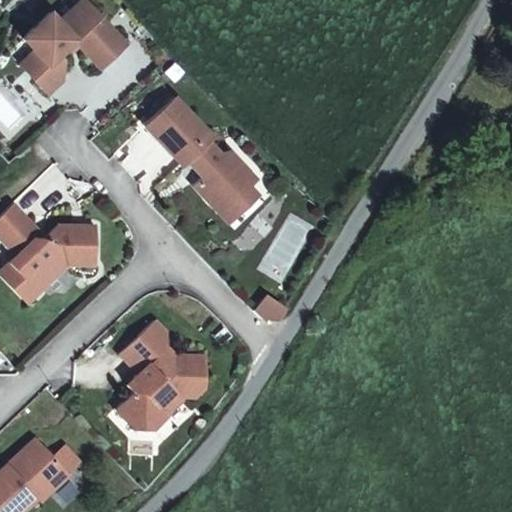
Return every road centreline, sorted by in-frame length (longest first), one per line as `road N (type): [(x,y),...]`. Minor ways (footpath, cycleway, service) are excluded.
road 1 (unclassified): [(271,354),(488,0)]
road 2 (residential): [(0,409),(165,252)]
road 3 (unclassified): [(145,511),(209,449),(271,354)]
road 4 (residential): [(52,125),(165,252)]
road 5 (residential): [(165,252),(271,354)]
